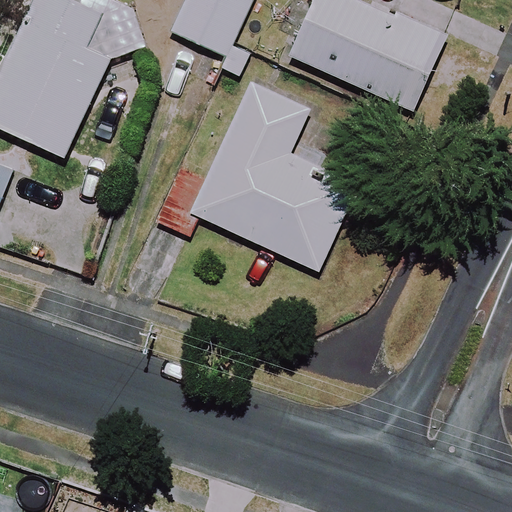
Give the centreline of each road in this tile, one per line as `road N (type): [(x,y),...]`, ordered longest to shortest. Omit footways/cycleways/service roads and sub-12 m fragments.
road 1 (unclassified): [(0,342),(405,475)]
road 2 (residential): [(511,246),(405,475)]
